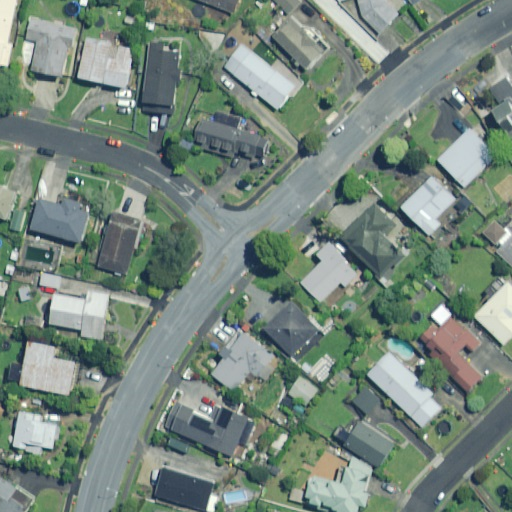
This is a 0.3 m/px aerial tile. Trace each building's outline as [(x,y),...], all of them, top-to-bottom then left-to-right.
[(0,0),(0,66),(5,68),(18,0),(0,0)] [(196,0),(233,15),(239,0),(196,0)] [(300,2),(297,0),(275,0),(290,13),(300,2)] [(389,9),(386,0),(334,0),(336,3),(346,0),(357,0),(364,18),(379,34),(398,15),(389,9)] [(327,50),(290,18),(272,39),(309,71),(327,50)] [(78,29),(32,19),(27,39),(39,42),(33,71),(64,78),(71,48),(73,49),(78,29)] [(113,43),(89,38),(81,79),(128,89),(136,50),(112,45),(113,43)] [(165,52),(166,45),(152,43),(144,111),(175,115),(183,54),(165,52)] [(296,85),(243,45),(226,68),(281,109),(291,96),(294,98),(306,82),(301,78),(296,85)] [(511,99),(511,87),(507,79),(490,89),(500,107),(494,111),(511,142),(511,100),(511,99)] [(241,120),(218,113),(214,123),(202,119),(200,126),(194,146),(236,160),(238,154),(263,162),(270,139),(238,129),(241,120)] [(498,157),(472,129),(439,160),(465,188),(498,157)] [(457,200),(433,176),(419,189),(421,191),(403,208),(430,236),(441,225),(436,220),(457,200)] [(18,191),(0,184),(0,217),(8,220),(18,191)] [(381,199),(369,210),(352,192),(327,217),(345,235),(342,238),(383,279),(405,256),(386,237),(395,227),(389,222),(397,215),(381,199)] [(81,203),(66,199),(64,208),(41,201),(33,230),(83,244),(91,213),(79,210),(81,203)] [(25,213),(15,210),(9,229),(19,232),(25,213)] [(146,223),(116,213),(98,267),(128,276),(146,223)] [(511,225),(508,229),(498,219),(482,235),(501,254),(511,265),(511,225)] [(414,230),(404,220),(395,230),(405,239),(414,230)] [(345,258),(331,243),(318,255),(324,262),(301,284),(320,303),(340,283),(344,287),(356,275),(342,261),(345,258)] [(62,278),(36,274),(35,285),(60,289),(62,278)] [(452,283),(446,275),(436,283),(443,291),(452,283)] [(511,340),(511,284),(511,283),(478,317),(507,346),(511,340)] [(30,300),(27,288),(17,291),(21,302),(30,300)] [(112,296),(91,292),(90,301),(58,295),(53,324),(84,330),(83,337),(104,341),(112,296)] [(319,331),(293,304),(266,330),(293,358),(319,331)] [(482,344),(445,305),(434,316),(439,321),(422,337),(436,352),(433,355),(469,392),(484,378),(460,353),(469,346),(474,351),(482,344)] [(275,356),(243,332),(229,350),(224,346),(219,353),(226,358),(214,375),(236,392),(250,372),(258,378),(275,356)] [(59,348),(32,341),(22,385),(72,396),(79,363),(57,359),(59,348)] [(435,394),(393,352),(370,375),(424,428),(443,408),(431,398),(435,394)] [(319,389),(301,376),(290,393),(308,405),(319,389)] [(381,403),(368,388),(354,401),(368,415),(381,403)] [(198,412),(174,402),(163,426),(233,457),(240,441),(245,443),(255,421),(225,408),(217,424),(196,415),(198,412)] [(37,415),(23,413),(18,450),(42,453),(43,447),(58,449),(61,425),(36,421),(37,415)] [(397,444),(363,423),(348,447),(382,468),(397,444)] [(375,470),(352,463),(346,486),(331,482),(330,485),(312,480),(305,505),(329,511),(368,511),(372,497),(368,496),(375,470)] [(215,484),(165,468),(157,496),(209,511),(214,511),(219,497),(212,495),(215,484)] [(29,511),(37,500),(0,475),(0,511),(29,511)] [(306,492),(293,489),(290,499),(303,502),(306,492)]
